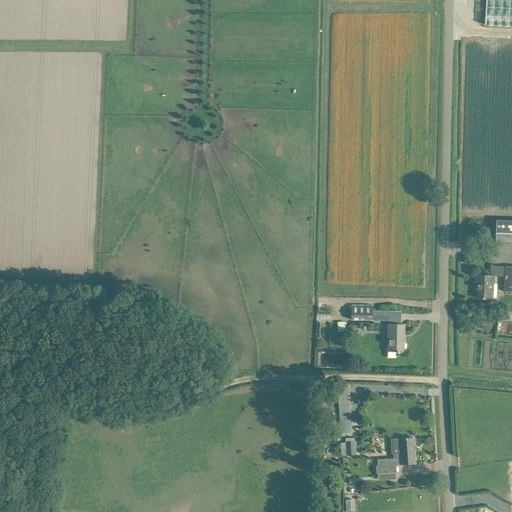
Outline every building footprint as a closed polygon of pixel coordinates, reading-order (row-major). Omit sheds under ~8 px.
[(511,0),(486,0),(486,25),(511,26),(511,0)] [(511,245),(511,221),(497,221),(496,245),(511,245)] [(495,276),(486,276),(476,275),(476,285),(478,285),(478,288),(477,298),(493,299),(495,276)] [(373,306),(351,305),(351,320),(388,320),(389,311),(373,311),(373,306)] [(389,351),(389,357),(397,357),(397,351),(404,352),(404,324),(394,324),(390,324),(389,341),(389,351)] [(348,387),(338,387),(340,433),(351,432),(348,387)] [(345,443),(340,443),(341,456),(355,455),(355,442),(354,442),(354,438),(345,438),(345,443)] [(398,439),(399,454),(396,454),(394,456),(394,458),(378,459),(378,466),(376,466),(377,473),(396,472),(396,465),(400,464),(415,463),(413,438),(398,439)]
